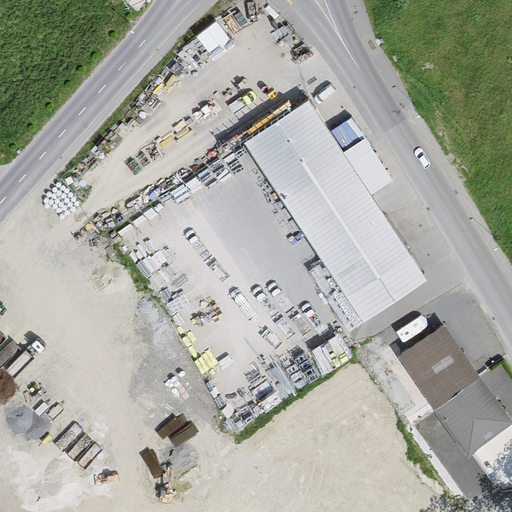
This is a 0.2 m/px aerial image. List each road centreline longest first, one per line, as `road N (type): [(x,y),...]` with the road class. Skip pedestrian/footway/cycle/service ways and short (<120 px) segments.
road 1 (residential): [(511,324),(320,0)]
road 2 (residential): [(0,199),(179,0)]
